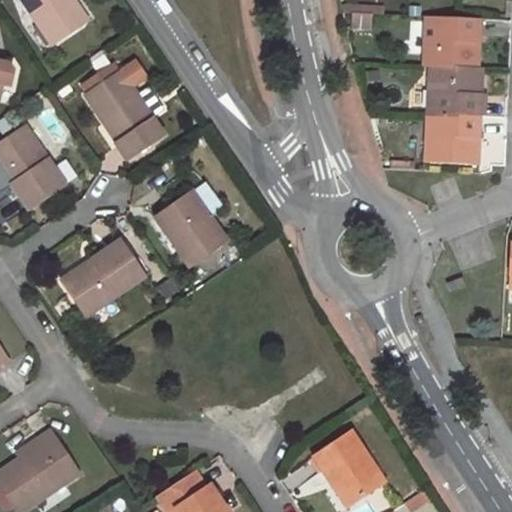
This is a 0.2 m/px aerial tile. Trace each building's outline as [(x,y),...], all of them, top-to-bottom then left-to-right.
[(26,0),(53,42),(80,24),(65,0),(26,0)] [(475,66),(476,19),(422,17),(421,64),(425,64),(475,66)] [(0,75),(2,76),(11,78),(14,63),(10,57),(0,54),(0,75)] [(477,115),(479,66),(475,66),(425,64),(423,114),(477,115)] [(106,121),(119,142),(115,145),(125,160),(158,139),(148,125),(150,123),(119,75),(84,98),(101,124),(106,121)] [(422,162),(476,163),(477,115),(423,114),(422,162)] [(64,184),(25,127),(0,144),(0,175),(24,211),(64,184)] [(153,214),(187,266),(224,242),(189,189),(153,214)] [(78,315),(139,276),(121,248),(114,238),(84,257),(91,267),(61,287),(78,315)] [(61,287),(91,267),(84,257),(54,277),(61,287)] [(459,283),(467,279),(464,270),(446,278),(449,285),(458,281),(459,283)] [(47,453),(0,481),(0,486),(17,511),(35,511),(88,479),(59,434),(42,445),(47,453)] [(383,483),(351,434),(315,458),(310,461),(324,484),(330,480),(347,507),(383,483)] [(168,505),(173,511),(220,511),(224,509),(204,480),(199,483),(191,473),(155,497),(163,509),(168,505)]
